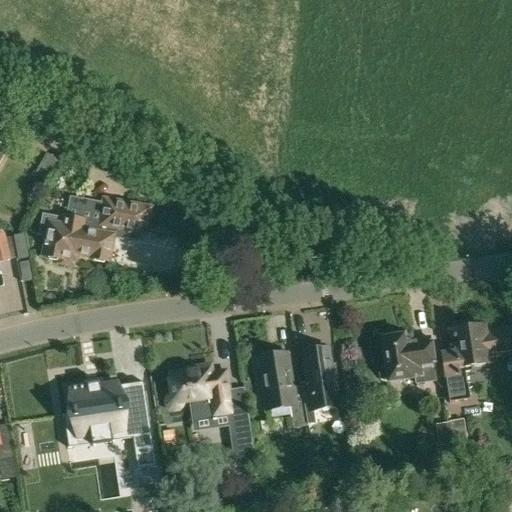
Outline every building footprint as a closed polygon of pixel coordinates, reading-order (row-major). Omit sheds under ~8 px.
[(74,266),(76,254),(108,260),(112,237),(108,236),(109,227),(121,229),(145,234),(150,209),(105,201),(100,225),(43,214),(39,235),(48,237),(45,255),(48,255),(50,260),(55,261),(59,257),(61,257),(60,264),(74,266)] [(14,236),(14,238),(18,259),(18,261),(29,259),(25,234),(14,236)] [(0,263),(18,259),(14,238),(5,240),(3,235),(0,235),(0,263)] [(455,353),(442,355),(450,403),(470,400),(466,372),(472,371),(472,368),(487,365),(485,358),(489,358),(488,357),(497,356),(511,353),(511,327),(481,332),(480,325),(469,327),(462,328),(451,330),(455,353)] [(424,382),(425,387),(436,384),(435,379),(434,380),(432,366),(433,366),(429,340),(411,342),(410,337),(382,341),(386,368),(378,371),(378,376),(381,381),(388,381),(414,377),(416,384),(424,382)] [(307,383),(301,384),(301,387),(307,425),(317,423),(315,408),(336,405),(340,404),(333,365),(330,366),(328,349),(325,349),(323,347),(314,349),(313,351),(302,353),(307,383)] [(292,427),(307,425),(301,387),(291,389),(285,354),(259,359),(267,410),(289,406),(292,427)] [(173,394),(166,401),(170,408),(177,408),(181,401),(189,400),(192,420),(192,422),(230,416),(238,469),(256,466),(252,440),(251,437),(244,388),(228,390),(225,372),(212,374),(211,366),(194,369),(194,371),(170,375),(173,394)] [(73,414),(63,415),(68,449),(132,439),(137,469),(155,466),(145,391),(118,395),(117,386),(117,383),(69,390),(73,414)] [(448,422),(452,442),(454,455),(469,453),(463,419),(448,422)] [(440,444),(452,442),(448,422),(437,423),(440,444)] [(0,461),(13,458),(6,426),(0,427),(0,461)]
